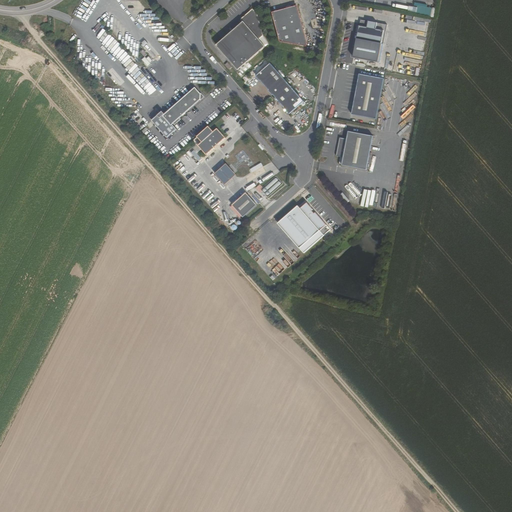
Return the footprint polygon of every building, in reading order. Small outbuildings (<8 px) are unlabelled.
[(413,14),(435,17),(436,9),(414,6),(413,14)] [(307,43),(298,8),(273,14),(280,43),(306,47),(307,43)] [(241,20),(243,23),(217,47),(238,72),(266,48),(259,40),(263,36),(258,15),(253,10),(241,20)] [(368,29),(359,28),(354,61),(379,65),(384,32),(377,31),(378,24),(369,23),(368,29)] [(145,59),(142,62),(148,69),(152,66),(151,66),(153,63),(149,59),(147,61),(145,59)] [(256,77),(261,82),(270,91),(269,91),(273,96),(274,96),(285,108),(284,109),(290,116),(305,103),(271,64),(256,77)] [(355,108),(354,116),(378,120),(386,80),(361,75),(360,83),(352,81),(348,107),(355,108)] [(167,141),(177,133),(172,128),(201,102),(201,96),(196,90),(170,113),(169,111),(163,116),(162,115),(151,124),(167,141)] [(214,134),(209,129),(198,139),(203,145),(199,148),(208,157),(216,150),(214,149),(217,146),(219,148),(227,140),(218,131),(214,134)] [(369,171),(375,137),(350,133),(349,140),(342,139),(338,158),(346,159),(344,167),(369,171)] [(191,153),(200,162),(203,158),(198,153),(200,151),(197,147),(191,153)] [(288,158),(286,160),(292,166),(294,163),(288,158)] [(262,164),(251,169),(252,172),(264,168),(262,164)] [(238,178),(228,166),(216,177),(227,188),(238,178)] [(256,188),(260,193),(263,191),(267,196),(282,184),(276,178),(263,189),(260,185),(256,188)] [(248,196),(234,208),(245,220),(259,208),(248,196)] [(302,207),(299,204),(278,221),(304,252),(330,229),(307,201),(302,207)]
